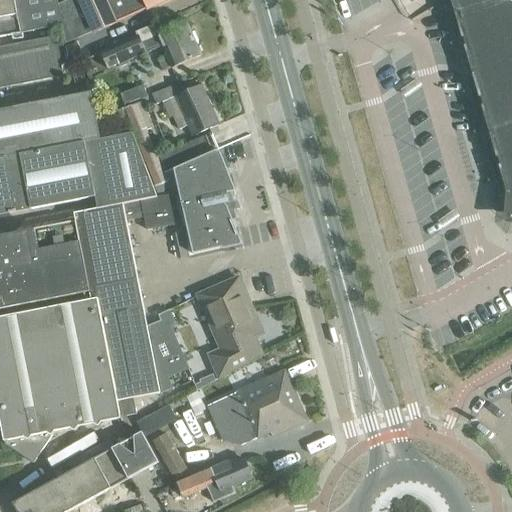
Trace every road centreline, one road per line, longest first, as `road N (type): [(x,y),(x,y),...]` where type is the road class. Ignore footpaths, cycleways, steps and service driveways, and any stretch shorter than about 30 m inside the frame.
road 1 (secondary): [(357,332),(267,0)]
road 2 (secondary): [(411,471),(357,332)]
road 3 (secondary): [(357,332),(382,478)]
